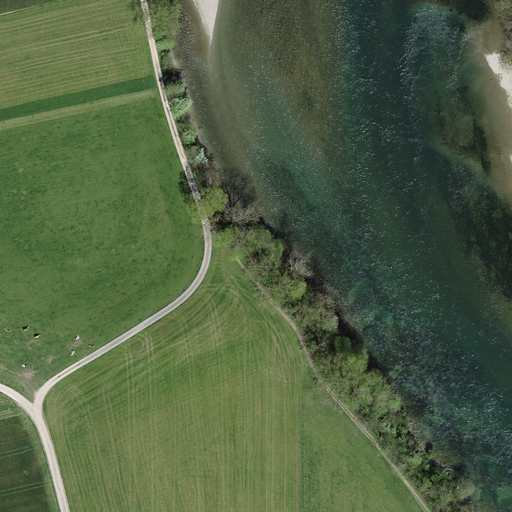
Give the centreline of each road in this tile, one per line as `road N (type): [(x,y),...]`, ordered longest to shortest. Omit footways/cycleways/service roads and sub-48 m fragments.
road 1 (track): [(38,423),(45,388),(60,372),(193,292),(210,247),(207,232)]
road 2 (track): [(146,0),(184,168)]
road 3 (track): [(0,391),(38,423),(64,511)]
